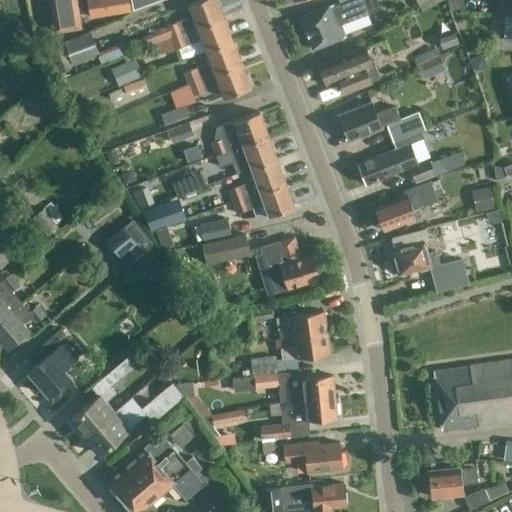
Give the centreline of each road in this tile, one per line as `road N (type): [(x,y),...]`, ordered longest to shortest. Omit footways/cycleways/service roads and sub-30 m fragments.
road 1 (unclassified): [(393,511),(360,281),(254,0)]
road 2 (residential): [(99,511),(42,446),(5,462)]
